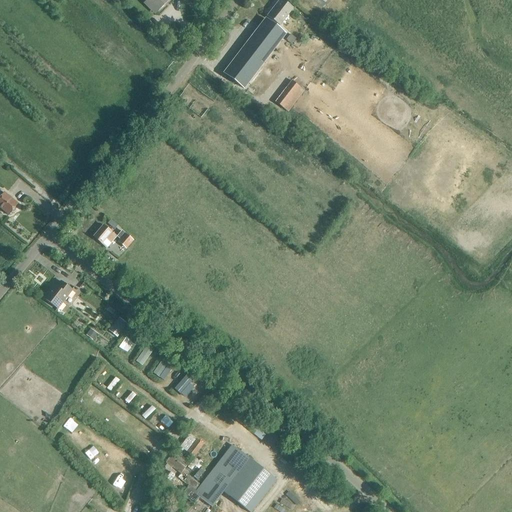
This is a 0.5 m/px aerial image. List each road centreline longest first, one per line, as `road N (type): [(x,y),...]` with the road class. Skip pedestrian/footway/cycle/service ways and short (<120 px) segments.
road 1 (unclassified): [(386,511),(341,466),(49,236)]
road 2 (unclassified): [(245,0),(49,236)]
